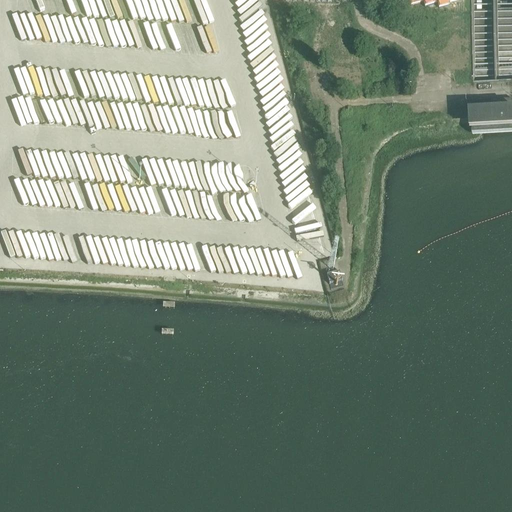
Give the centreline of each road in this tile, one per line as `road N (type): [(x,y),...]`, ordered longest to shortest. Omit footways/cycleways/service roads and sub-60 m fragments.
road 1 (motorway): [(484,0),(493,214),(511,368)]
road 2 (motorway): [(508,0),(511,167)]
